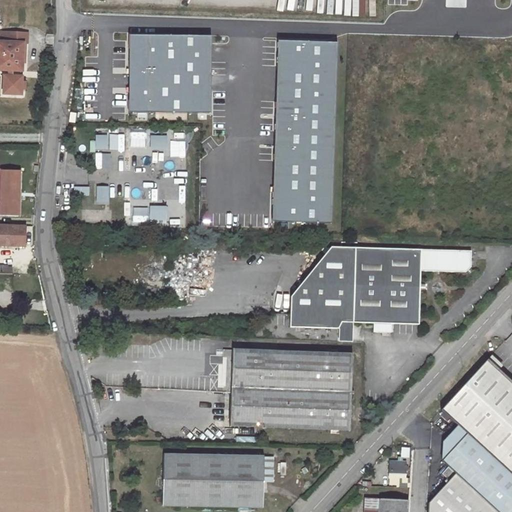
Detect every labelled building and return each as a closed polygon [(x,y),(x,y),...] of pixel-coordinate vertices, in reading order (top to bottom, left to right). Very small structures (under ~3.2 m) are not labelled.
[(511,0),(437,0),(437,6),(511,8),(511,0)] [(26,45),(27,35),(1,34),(0,44),(0,43),(0,71),(8,72),(8,78),(4,78),(3,95),(20,96),(20,91),(21,83),(21,78),(20,78),(20,72),(21,72),(23,45),(26,45)] [(215,111),(215,34),(129,35),(130,112),(215,111)] [(337,221),(339,41),(278,40),(276,221),(337,221)] [(109,134),(96,134),(96,150),(109,149),(109,134)] [(169,136),(151,136),(151,150),(169,150),(169,136)] [(19,217),(21,170),(3,170),(1,217),(19,217)] [(109,186),(97,187),(97,202),(109,202),(109,186)] [(90,187),(74,187),(75,196),(90,196),(90,187)] [(168,205),(151,205),(151,220),(169,220),(168,205)] [(0,226),(0,273),(13,274),(12,268),(7,267),(7,266),(0,266),(0,246),(25,247),(26,227),(0,226)] [(353,323),(356,248),(332,248),(292,298),(291,328),(296,328),(295,352),(300,352),(301,328),(340,329),(340,323),(353,323)] [(420,290),(421,283),(421,271),(467,272),(471,268),(471,251),(356,248),(353,323),(374,324),(376,324),(376,325),(386,325),(386,324),(392,324),(419,325),(420,290)] [(232,350),(229,425),(350,430),(353,354),(300,352),(295,352),(232,350)] [(459,442),(511,490),(511,381),(487,359),(442,409),(459,425),(467,432),(459,442)] [(467,432),(459,425),(450,434),(459,442),(467,432)] [(230,442),(255,442),(255,430),(230,430),(230,442)] [(443,441),(442,460),(459,442),(450,434),(443,441)] [(511,511),(511,490),(459,442),(442,460),(448,466),(442,473),(449,479),(429,501),(428,511),(511,511)] [(164,455),(163,505),(263,506),(264,457),(164,455)] [(390,465),(389,477),(406,478),(406,465),(390,465)] [(407,511),(409,500),(380,499),(379,511),(407,511)]
